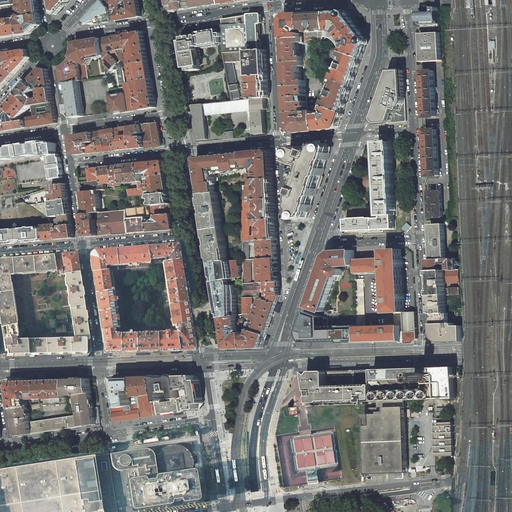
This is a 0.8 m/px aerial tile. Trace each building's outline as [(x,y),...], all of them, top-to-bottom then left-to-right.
[(21,0),(24,15),(27,17),(41,15),(39,0),(21,0)] [(51,0),(52,4),(53,4),(55,13),(57,14),(69,0),(51,0)] [(53,4),(52,4),(54,14),(58,15),(70,0),(69,0),(57,14),(55,13),(53,4)] [(114,10),(106,0),(105,0),(88,19),(91,24),(91,25),(116,21),(115,11),(114,10)] [(106,0),(114,10),(115,11),(118,10),(118,9),(125,3),(126,1),(125,0),(106,0)] [(129,0),(130,5),(127,5),(127,9),(129,19),(134,18),(142,17),(139,0),(129,0)] [(171,0),(172,5),(175,4),(180,8),(180,11),(190,10),(200,8),(199,0),(171,0)] [(118,10),(115,11),(116,21),(129,19),(127,9),(126,9),(118,10)] [(357,26),(349,15),(348,14),(348,13),(347,12),(346,11),(345,11),(343,11),(342,12),(329,13),(330,28),(330,31),(336,31),(338,32),(342,38),(357,26)] [(329,13),(303,14),(303,30),(309,29),(309,32),(310,32),(323,32),(324,31),(324,29),(330,28),(329,13)] [(303,14),(287,15),(284,18),(285,39),(302,38),(302,34),(300,33),(298,33),(298,32),(294,29),(295,27),(300,30),(304,30),(303,30),(303,14)] [(420,15),(421,28),(440,27),(439,14),(420,15)] [(36,30),(39,28),(43,25),(41,15),(27,17),(24,15),(22,16),(22,15),(21,16),(21,17),(19,18),(21,20),(23,35),(33,34),(36,30)] [(225,34),(225,35),(225,36),(225,37),(224,37),(222,37),(223,43),(222,43),(224,53),(250,51),(262,50),(261,23),(262,23),(262,15),(250,15),(223,19),(225,34)] [(19,18),(4,21),(6,38),(23,35),(21,20),(19,18)] [(347,44),(347,46),(345,51),(363,58),(367,45),(368,44),(369,43),(369,41),(368,40),(367,39),(366,38),(357,26),(342,38),(347,44)] [(224,33),(220,33),(220,32),(216,33),(216,31),(215,31),(214,31),(214,32),(213,32),(212,32),(212,31),(211,32),(210,32),(209,32),(208,32),(207,33),(206,33),(205,32),(204,33),(203,34),(202,33),(201,33),(201,34),(201,35),(199,35),(199,36),(199,39),(198,39),(197,36),(196,36),(187,38),(186,38),(187,45),(186,46),(186,47),(186,48),(187,49),(186,49),(186,50),(186,51),(187,51),(187,52),(187,53),(187,54),(188,55),(187,56),(188,57),(188,58),(189,61),(186,61),(187,68),(190,67),(190,71),(191,71),(200,70),(200,69),(199,59),(201,58),(201,57),(200,56),(200,55),(200,54),(200,53),(199,52),(200,52),(200,51),(200,50),(199,50),(199,49),(199,48),(199,47),(201,47),(202,48),(203,48),(204,47),(205,47),(205,48),(206,48),(207,47),(208,47),(209,47),(210,47),(210,46),(211,46),(212,47),(213,47),(213,46),(215,46),(216,46),(217,46),(217,43),(220,42),(220,43),(222,43),(223,43),(222,37),(224,37),(225,37),(225,36),(225,35),(225,34),(224,33)] [(332,39),(334,41),(336,44),(338,47),(338,50),(338,51),(338,54),(343,56),(345,51),(347,46),(347,44),(342,38),(338,32),(336,31),(330,31),(323,32),(310,32),(304,33),(304,38),(305,43),(305,57),(306,62),(306,66),(306,71),(318,70),(318,65),(313,66),(311,40),(324,39),(326,39),(326,37),(327,37),(330,38),(332,39)] [(145,32),(129,34),(131,49),(132,54),(133,64),(149,61),(145,32)] [(440,33),(421,34),(421,46),(421,50),(422,62),(441,61),(440,33)] [(121,35),(115,36),(117,50),(124,49),(126,49),(127,50),(131,49),(129,34),(121,35)] [(109,37),(103,38),(105,52),(110,51),(117,50),(115,36),(109,37)] [(75,53),(73,57),(82,62),(85,64),(92,59),(105,58),(105,52),(103,38),(90,40),(75,43),(76,46),(75,49),(75,53)] [(302,38),(285,39),(286,63),(306,62),(305,57),(301,57),(301,53),(303,53),(303,51),(301,51),(301,49),(302,49),(302,47),(301,47),(301,43),(305,43),(304,38),(302,38)] [(124,49),(117,50),(123,62),(125,66),(131,65),(127,55),(124,51),(124,49)] [(10,66),(17,73),(32,57),(30,53),(30,50),(7,53),(9,63),(10,66)] [(262,50),(250,51),(251,61),(252,76),(268,75),(267,50),(262,50)] [(110,51),(105,52),(107,67),(119,63),(110,54),(110,51)] [(250,51),(224,53),(226,63),(234,62),(251,61),(250,51)] [(358,71),(363,58),(345,51),(343,56),(335,78),(353,85),(356,76),(357,76),(358,71)] [(7,53),(0,54),(0,68),(0,67),(1,65),(9,63),(7,53)] [(82,81),(80,66),(82,62),(73,57),(73,58),(68,64),(64,66),(62,67),(64,83),(80,81),(82,81)] [(136,82),(152,79),(149,61),(133,64),(131,65),(125,66),(126,70),(128,83),(132,82),(133,82),(136,82)] [(82,62),(80,66),(82,81),(89,80),(88,73),(87,65),(85,64),(82,62)] [(234,62),(226,63),(227,67),(229,77),(236,77),(234,62)] [(306,62),(286,63),(288,87),(307,86),(307,81),(302,81),(302,77),(304,77),(304,75),(302,75),(302,73),(303,73),(303,71),(302,71),(302,67),(306,66),(306,62)] [(0,92),(9,83),(17,73),(10,66),(4,72),(0,68),(0,92)] [(43,68),(30,81),(38,89),(39,87),(40,86),(41,89),(52,88),(51,79),(50,69),(43,68)] [(407,121),(404,70),(391,71),(374,119),(378,124),(406,121),(407,121)] [(434,71),(423,71),(425,118),(436,117),(434,71)] [(268,75),(252,76),(252,80),(250,80),(250,81),(252,81),(252,93),(251,93),(251,95),(252,95),(253,99),(266,98),(267,98),(270,98),(268,75)] [(236,77),(229,77),(231,86),(238,85),(236,77)] [(353,85),(335,78),(328,99),(332,100),(331,103),(329,102),(330,101),(328,100),(326,106),(344,112),(349,98),(353,85)] [(152,79),(136,82),(136,83),(138,95),(141,110),(157,108),(152,79)] [(19,93),(33,105),(34,106),(37,99),(32,95),(38,89),(30,81),(29,81),(19,92),(19,93)] [(80,81),(64,83),(66,98),(69,113),(75,118),(85,116),(80,81)] [(128,83),(126,83),(127,93),(130,112),(137,111),(132,82),(128,83)] [(288,87),(288,102),(289,102),(289,113),(305,112),(305,107),(308,107),(308,102),(303,102),(303,97),(307,97),(307,86),(288,87)] [(36,106),(55,103),(53,95),(52,88),(41,89),(42,98),(37,99),(34,106),(36,106)] [(239,90),(232,91),(233,99),(240,97),(239,90)] [(19,93),(7,106),(19,117),(21,119),(33,105),(19,93)] [(114,112),(114,114),(130,112),(127,93),(111,96),(114,112)] [(235,101),(194,105),(194,112),(189,112),(190,117),(191,119),(195,119),(197,140),(208,139),(206,115),(254,111),(255,121),(251,122),(251,128),(255,128),(256,135),(267,134),(265,110),(267,110),(267,98),(266,98),(253,99),(241,100),(235,101)] [(30,127),(57,123),(55,103),(36,106),(36,107),(35,107),(28,117),(28,120),(30,127)] [(0,114),(0,116),(6,123),(9,119),(10,120),(11,123),(18,122),(18,118),(19,117),(7,106),(0,114)] [(318,112),(316,113),(318,130),(318,131),(319,130),(334,129),(336,129),(339,126),(340,124),(344,113),(344,112),(326,106),(324,111),(325,111),(324,111),(325,112),(326,112),(327,113),(326,114),(324,114),(318,115),(318,112)] [(305,112),(289,113),(290,131),(292,133),(304,132),(308,132),(308,131),(318,130),(316,113),(316,112),(312,112),(312,110),(310,110),(310,112),(305,112)] [(0,116),(0,132),(11,130),(9,124),(7,125),(6,123),(0,116)] [(20,129),(30,127),(28,120),(22,121),(18,122),(11,123),(9,124),(11,130),(20,129)] [(159,123),(143,124),(143,125),(144,132),(148,131),(148,132),(149,132),(150,136),(145,136),(147,148),(163,146),(159,123)] [(143,125),(132,127),(133,134),(140,134),(141,133),(144,133),(144,132),(143,125)] [(132,127),(117,129),(118,137),(122,137),(126,137),(133,136),(133,134),(132,127)] [(117,129),(104,131),(106,142),(115,141),(115,138),(118,137),(117,129)] [(437,129),(426,130),(428,176),(439,176),(437,129)] [(104,131),(94,133),(96,141),(100,140),(100,142),(100,143),(106,143),(106,142),(104,131)] [(234,131),(223,133),(224,140),(235,139),(234,131)] [(88,149),(91,147),(96,144),(96,141),(94,133),(72,136),(73,145),(75,155),(89,153),(88,149)] [(140,134),(133,134),(133,136),(134,149),(147,148),(145,136),(141,137),(140,134)] [(122,137),(118,137),(119,141),(119,150),(134,149),(133,136),(126,137),(126,138),(125,139),(125,140),(122,140),(122,137)] [(0,160),(1,160),(1,161),(21,158),(21,157),(23,157),(24,156),(24,157),(44,154),(44,153),(46,154),(48,153),(49,166),(50,166),(50,168),(51,169),(50,169),(51,179),(63,177),(62,176),(62,174),(64,174),(62,167),(62,166),(62,165),(61,164),(61,157),(60,157),(59,154),(58,154),(56,143),(53,144),(53,142),(46,144),(46,142),(45,141),(43,142),(42,142),(36,143),(36,144),(30,145),(29,144),(22,145),(23,145),(21,145),(19,146),(19,145),(12,146),(13,148),(12,148),(12,146),(0,148),(0,160)] [(115,141),(106,142),(106,143),(107,152),(119,150),(119,141),(115,141)] [(351,219),(346,219),(347,231),(395,229),(394,223),(395,223),(395,222),(395,220),(395,219),(394,219),(394,215),(395,215),(395,211),(396,211),(396,210),(395,195),(394,195),(394,187),(395,186),(394,171),(393,171),(393,163),(393,162),(393,147),(392,147),(391,142),(386,142),(386,141),(383,141),(383,142),(378,143),(382,216),(382,215),(383,218),(379,218),(378,218),(370,218),(369,217),(352,218),(351,218),(351,219)] [(89,153),(101,152),(100,143),(100,142),(96,144),(91,147),(88,149),(89,153)] [(328,144),(291,148),(292,161),(296,163),(297,165),(299,165),(300,165),(305,166),(303,172),(302,172),(299,179),(301,180),(298,188),(293,187),(295,219),(308,218),(332,148),(328,144)] [(270,150),(244,153),(247,168),(247,169),(249,169),(248,167),(254,167),(254,168),(255,169),(256,168),(257,168),(257,169),(258,170),(259,170),(259,173),(255,173),(256,179),(274,178),(273,153),(270,150)] [(215,171),(224,170),(229,170),(229,172),(239,172),(239,169),(247,168),(244,153),(196,158),(202,194),(217,192),(218,192),(215,181),(217,181),(215,171)] [(165,161),(140,163),(142,174),(150,173),(151,173),(151,176),(168,175),(165,161)] [(140,163),(123,165),(125,183),(136,182),(136,183),(137,183),(137,182),(140,182),(143,181),(142,177),(142,174),(140,163)] [(123,165),(114,166),(117,183),(117,188),(122,188),(122,183),(125,183),(123,165)] [(114,166),(103,167),(105,180),(105,184),(117,183),(114,166)] [(103,167),(88,169),(89,175),(90,181),(100,180),(105,180),(103,167)] [(157,194),(161,193),(169,193),(170,193),(168,175),(151,176),(149,177),(150,184),(148,187),(149,188),(151,187),(151,194),(152,194),(154,194),(157,194)] [(252,179),(249,179),(251,186),(252,186),(255,186),(256,185),(260,185),(261,194),(259,196),(255,196),(255,200),(275,199),(274,178),(256,179),(252,179)] [(90,181),(87,182),(87,186),(88,191),(99,190),(106,189),(106,185),(101,185),(100,180),(90,181)] [(139,189),(130,190),(130,196),(145,195),(144,190),(144,189),(144,186),(143,182),(143,181),(140,182),(140,186),(139,186),(139,189)] [(59,184),(52,186),(53,191),(52,192),(52,195),(53,194),(54,201),(69,199),(67,189),(67,183),(59,184)] [(99,190),(88,191),(80,192),(82,202),(84,214),(93,213),(97,213),(99,213),(99,208),(101,208),(99,190)] [(441,191),(429,191),(430,218),(443,217),(441,191)] [(224,228),(219,192),(218,192),(217,192),(202,194),(208,230),(224,228)] [(154,198),(155,201),(154,202),(154,203),(154,204),(154,205),(172,204),(171,198),(171,197),(170,197),(169,193),(161,193),(157,194),(154,194),(152,194),(153,198),(154,198)] [(54,201),(53,201),(53,206),(54,211),(55,217),(58,217),(58,216),(60,216),(71,214),(70,204),(69,199),(54,201)] [(275,199),(255,200),(255,203),(256,203),(259,203),(261,204),(261,214),(258,214),(257,214),(258,220),(276,219),(275,199)] [(172,204),(154,205),(155,216),(157,216),(174,214),(172,204)] [(144,206),(132,207),(127,208),(127,210),(129,233),(151,232),(151,220),(146,220),(144,206)] [(100,236),(112,235),(129,233),(127,210),(99,213),(97,213),(98,219),(100,236)] [(93,213),(84,214),(85,226),(87,237),(100,236),(98,219),(94,220),(93,213)] [(71,214),(60,216),(60,217),(62,217),(62,219),(59,219),(59,224),(63,224),(63,226),(73,224),(72,219),(71,214)] [(155,219),(151,220),(151,232),(165,230),(176,229),(174,214),(157,216),(157,217),(158,217),(158,218),(157,220),(156,219),(155,219)] [(276,219),(258,220),(258,226),(262,226),(263,235),(261,236),(257,237),(256,238),(256,240),(277,239),(276,219)] [(407,222),(402,228),(407,232),(412,226),(407,222)] [(52,225),(44,226),(44,229),(45,240),(52,240),(59,239),(58,228),(58,225),(53,225),(53,224),(52,224),(52,225)] [(63,228),(58,228),(59,239),(67,239),(75,238),(73,224),(63,226),(63,228)] [(431,224),(432,259),(433,259),(447,259),(444,224),(431,224)] [(40,227),(34,228),(33,227),(31,227),(30,228),(30,230),(24,230),(25,232),(25,235),(26,240),(31,240),(31,241),(38,241),(45,240),(44,229),(41,229),(40,227)] [(208,230),(211,251),(213,262),(226,261),(229,261),(224,228),(208,230)] [(10,230),(0,230),(0,242),(8,242),(8,244),(12,243),(12,242),(13,242),(26,240),(25,235),(25,232),(24,230),(10,231),(10,230)] [(250,241),(250,244),(256,245),(262,245),(263,259),(278,258),(277,239),(256,240),(250,241)] [(179,244),(148,247),(150,261),(152,261),(152,259),(168,258),(169,262),(181,260),(179,244)] [(115,290),(112,270),(151,267),(150,261),(148,247),(132,248),(105,250),(95,251),(90,257),(93,275),(95,293),(114,291),(115,290)] [(402,249),(385,250),(386,255),(387,254),(388,260),(386,261),(386,263),(386,265),(386,268),(386,269),(388,269),(389,277),(387,277),(387,286),(389,286),(389,295),(388,295),(388,302),(389,302),(389,308),(388,308),(389,313),(394,313),(402,312),(404,312),(406,312),(406,311),(404,312),(403,301),(405,301),(405,294),(403,294),(402,267),(403,267),(403,260),(401,260),(401,250),(402,250),(402,249)] [(327,256),(310,307),(308,312),(329,319),(346,318),(346,313),(357,313),(356,291),(351,292),(351,302),(344,302),(341,305),(341,307),(340,307),(340,313),(338,312),(346,287),(336,283),(338,278),(336,277),(336,275),(340,277),(341,276),(342,275),(343,271),(343,269),(339,268),(340,266),(355,265),(355,260),(354,250),(333,251),(327,256)] [(66,254),(54,255),(57,271),(57,275),(63,275),(62,269),(65,268),(66,274),(80,272),(79,265),(77,253),(66,254)] [(0,319),(1,328),(17,325),(10,275),(57,271),(54,255),(0,259),(0,319)] [(278,258),(263,259),(263,268),(263,270),(262,270),(262,271),(263,271),(263,273),(264,273),(264,282),(280,281),(278,258)] [(365,259),(355,260),(355,265),(355,273),(382,272),(382,265),(383,265),(386,265),(386,263),(385,263),(385,261),(382,261),(382,259),(370,259),(370,258),(365,258),(365,259)] [(432,259),(429,260),(429,271),(447,270),(457,270),(456,258),(447,259),(433,259),(432,259)] [(169,262),(163,263),(166,282),(184,279),(181,260),(169,262)] [(226,261),(227,268),(228,271),(229,279),(232,278),(241,277),(239,261),(229,261),(226,261)] [(457,270),(447,270),(447,272),(447,283),(458,282),(460,282),(459,269),(457,270)] [(447,270),(429,271),(431,295),(445,295),(447,295),(447,293),(445,293),(444,272),(447,272),(447,270)] [(66,274),(65,274),(75,340),(46,340),(47,355),(87,354),(91,349),(83,292),(80,272),(66,274)] [(218,295),(222,318),(238,315),(232,278),(229,279),(216,281),(216,282),(216,283),(218,295)] [(184,279),(166,282),(169,305),(188,302),(184,279)] [(363,279),(356,279),(356,291),(357,313),(357,318),(357,326),(357,327),(365,327),(363,279)] [(278,303),(280,296),(280,281),(264,282),(251,283),(244,283),(244,298),(254,297),(257,298),(262,298),(278,303)] [(114,291),(95,293),(97,302),(98,312),(117,309),(114,291)] [(432,314),(442,313),(444,313),(446,313),(446,306),(446,305),(445,295),(431,295),(432,314)] [(254,297),(244,298),(245,314),(248,314),(254,314),(254,304),(254,297)] [(278,303),(262,298),(259,309),(258,309),(257,310),(258,310),(257,313),(273,318),(278,303)] [(188,302),(169,305),(171,313),(169,313),(170,318),(171,318),(173,325),(174,326),(191,323),(188,302)] [(117,309),(98,312),(100,321),(101,331),(115,329),(120,328),(117,309)] [(308,312),(301,333),(299,340),(303,343),(309,342),(340,341),(341,343),(348,343),(348,341),(358,340),(357,327),(357,326),(355,326),(355,325),(355,326),(351,326),(351,325),(351,326),(348,326),(348,325),(347,325),(347,326),(344,326),(344,325),(339,325),(339,326),(327,326),(327,324),(329,319),(308,312)] [(402,312),(402,325),(402,332),(403,341),(403,344),(414,343),(418,339),(418,338),(417,312),(406,312),(404,312),(402,312)] [(462,312),(455,313),(455,315),(451,315),(451,321),(462,320),(462,312)] [(252,326),(245,324),(245,327),(248,328),(252,329),(267,335),(273,318),(257,313),(257,314),(256,314),(252,326)] [(432,314),(433,334),(433,335),(434,338),(435,339),(436,340),(437,341),(439,342),(440,342),(442,342),(442,338),(442,332),(443,331),(442,313),(432,314)] [(224,330),(245,327),(245,324),(245,320),(245,314),(238,315),(222,318),(224,330)] [(66,316),(57,317),(57,333),(65,332),(64,324),(67,323),(66,316)] [(448,332),(448,342),(463,342),(462,320),(451,321),(450,321),(451,331),(448,331),(448,332)] [(191,323),(174,326),(174,327),(175,327),(176,329),(177,331),(176,332),(180,351),(193,350),(194,350),(195,349),(195,348),(191,323)] [(17,325),(1,328),(2,331),(5,352),(7,351),(8,354),(10,356),(29,355),(28,341),(17,341),(17,338),(18,338),(18,337),(19,337),(17,325)] [(365,327),(357,327),(358,340),(358,342),(403,341),(402,332),(402,325),(395,326),(365,327)] [(245,327),(224,330),(227,349),(233,349),(245,349),(245,332),(240,333),(240,331),(245,330),(245,327)] [(248,328),(245,327),(245,330),(245,332),(245,349),(254,348),(263,348),(265,341),(267,335),(252,329),(249,336),(248,335),(248,328)] [(115,329),(101,331),(102,338),(104,353),(121,352),(121,334),(118,334),(118,333),(116,333),(116,334),(115,333),(115,332),(115,329)] [(165,332),(157,333),(158,351),(180,351),(176,332),(170,332),(165,332)] [(136,333),(121,334),(121,352),(137,352),(136,333)] [(157,333),(136,333),(137,352),(158,351),(157,333)] [(46,340),(28,341),(29,355),(47,355),(46,340)] [(407,400),(456,398),(455,367),(439,367),(369,370),(370,388),(370,401),(377,401),(404,400),(407,400)] [(349,399),(355,399),(355,401),(357,401),(363,401),(362,398),(364,398),(365,400),(367,400),(367,401),(370,401),(370,388),(369,370),(365,370),(346,370),(323,371),(315,371),(312,375),(307,372),(308,380),(310,390),(311,390),(312,395),(310,395),(311,403),(317,403),(349,402),(349,399)] [(195,375),(178,376),(181,391),(182,391),(182,389),(189,388),(190,397),(182,398),(184,411),(199,409),(204,403),(202,391),(200,380),(195,375)] [(136,377),(139,396),(152,394),(152,395),(158,394),(156,376),(136,377)] [(168,376),(156,376),(158,394),(160,401),(165,400),(163,392),(174,390),(176,398),(182,397),(181,391),(178,376),(168,376)] [(108,384),(112,408),(140,404),(139,396),(136,377),(113,378),(108,384)] [(66,379),(39,380),(40,399),(40,404),(42,403),(43,399),(54,398),(54,402),(61,402),(61,398),(67,398),(66,395),(66,380),(66,379)] [(77,395),(80,415),(69,416),(71,428),(81,426),(97,424),(90,379),(66,380),(66,395),(77,395)] [(27,398),(26,380),(9,381),(13,407),(14,407),(27,405),(32,405),(30,401),(28,401),(27,399),(27,398)] [(39,380),(26,380),(27,398),(31,398),(32,399),(40,399),(39,380)] [(162,414),(158,394),(152,395),(152,394),(139,396),(140,404),(112,408),(114,422),(162,414)] [(165,400),(160,401),(162,414),(173,413),(175,413),(184,411),(182,398),(182,397),(176,398),(176,401),(165,403),(165,400)] [(370,471),(371,471),(371,470),(379,469),(379,473),(407,471),(404,400),(377,401),(378,407),(371,407),(371,414),(365,414),(363,414),(363,419),(364,419),(366,472),(365,472),(365,474),(368,474),(370,473),(370,471)] [(44,432),(71,428),(69,416),(31,422),(29,409),(28,409),(27,405),(14,407),(17,423),(18,431),(23,435),(44,432)] [(451,418),(438,418),(439,454),(452,453),(451,418)] [(326,436),(284,442),(290,478),(306,476),(310,475),(310,474),(312,474),(313,475),(316,474),(332,472),(332,471),(326,436)] [(111,452),(118,510),(206,499),(202,465),(193,466),(191,443),(156,447),(155,447),(111,452)] [(102,511),(94,456),(0,470),(0,511),(102,511)] [(310,475),(306,476),(306,477),(307,482),(317,480),(316,475),(316,474),(313,475),(312,474),(310,474),(310,475)]
